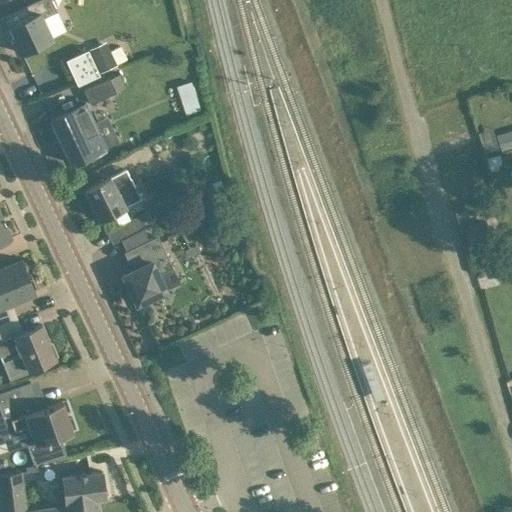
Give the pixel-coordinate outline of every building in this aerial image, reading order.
[(52,0),(34,0),(18,8),(23,18),(10,25),(14,33),(11,34),(19,51),(52,36),(43,16),(57,10),(52,0)] [(116,64),(105,40),(89,48),(100,72),(116,64)] [(79,81),(97,72),(87,51),(68,59),(79,81)] [(109,76),(84,88),(91,103),(116,91),(109,76)] [(202,108),(197,94),(182,99),(187,113),(202,108)] [(85,102),(51,118),(53,123),(51,126),(53,131),(57,131),(71,162),(105,146),(85,102)] [(511,146),(511,129),(498,134),(502,149),(511,146)] [(100,218),(118,209),(140,197),(125,168),(111,176),(110,175),(85,188),(100,218)] [(208,185),(201,188),(205,197),(205,196),(212,193),(208,185)] [(169,197),(148,207),(154,220),(175,210),(169,197)] [(117,240),(144,227),(154,221),(148,209),(111,228),(117,240)] [(0,210),(0,242),(12,237),(0,210)] [(160,221),(165,230),(177,224),(172,215),(160,221)] [(488,239),(482,220),(465,226),(471,245),(488,239)] [(129,293),(135,298),(137,302),(166,288),(158,272),(173,265),(158,234),(123,250),(132,268),(123,273),(126,280),(126,287),(129,293)] [(0,303),(16,297),(34,289),(33,287),(36,286),(32,275),(29,276),(21,258),(0,267),(0,303)] [(507,277),(504,266),(498,268),(501,279),(507,277)] [(0,323),(18,317),(12,305),(0,309),(0,323)] [(29,367),(30,367),(55,356),(55,355),(54,355),(41,325),(42,324),(42,323),(23,331),(18,317),(0,323),(0,354),(19,347),(21,352),(2,360),(9,379),(30,370),(29,367)] [(30,381),(0,390),(0,434),(28,425),(34,442),(28,444),(34,462),(67,455),(60,434),(72,430),(62,400),(40,408),(30,381)] [(0,511),(99,511),(98,503),(82,505),(81,498),(65,500),(66,505),(59,506),(59,505),(26,509),(21,470),(0,473),(0,511)] [(82,505),(98,503),(98,496),(105,496),(102,470),(62,475),(64,488),(57,489),(59,505),(59,506),(66,505),(65,500),(81,498),(82,505)]
